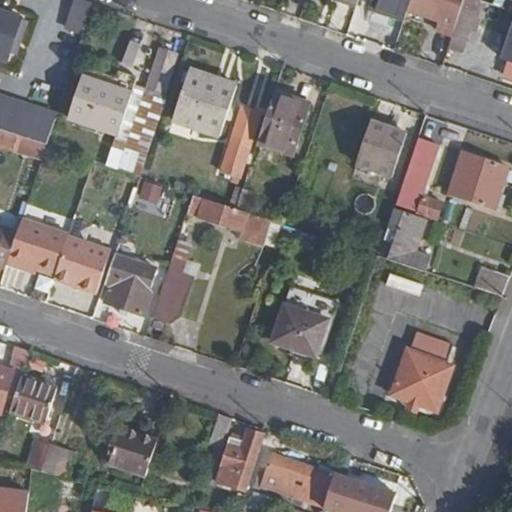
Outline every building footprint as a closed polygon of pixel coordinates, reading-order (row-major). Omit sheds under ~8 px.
[(85,33),(94,3),(85,0),(75,0),(68,26),(85,33)] [(374,0),(372,6),(408,18),(411,9),(413,0),(374,0)] [(439,29),(455,35),(466,0),(413,0),(411,9),(442,20),(439,29)] [(466,0),(455,35),(450,49),(465,53),(482,2),(476,0),(466,0)] [(10,52),(19,26),(22,18),(0,11),(0,55),(8,58),(10,52)] [(26,29),(19,26),(10,52),(17,55),(26,29)] [(162,45),(161,49),(148,87),(165,93),(178,54),(179,51),(162,45)] [(87,67),(83,77),(133,92),(136,83),(87,67)] [(223,137),(240,88),(192,73),(175,121),(223,137)] [(119,140),(133,92),(83,77),(68,123),(119,140)] [(136,83),(133,92),(119,140),(117,143),(150,154),(170,94),(165,93),(148,87),(136,83)] [(310,105),(275,94),(259,142),(293,154),(310,105)] [(48,146),(57,118),(0,98),(0,130),(2,131),(48,146)] [(240,177),(261,114),(245,108),(223,172),(240,177)] [(408,133),(373,121),(359,165),(394,176),(408,133)] [(0,146),(43,161),(48,146),(2,131),(0,135),(0,146)] [(436,139),(421,133),(411,163),(426,168),(436,139)] [(497,208),(510,166),(465,152),(453,192),(497,208)] [(138,190),(143,177),(126,172),(120,192),(136,197),(138,190)] [(66,252),(86,191),(71,186),(64,208),(68,209),(65,217),(51,213),(40,249),(57,255),(60,249),(66,252)] [(115,262),(121,244),(108,240),(106,242),(90,237),(92,228),(97,229),(108,195),(89,188),(88,191),(86,191),(66,252),(100,263),(93,281),(107,286),(115,262)] [(402,189),(397,204),(436,218),(442,203),(402,189)] [(176,204),(138,190),(136,197),(134,204),(171,217),(176,204)] [(237,209),(251,213),(256,195),(243,190),(237,209)] [(263,246),(272,220),(251,213),(237,209),(195,194),(189,212),(244,230),(241,239),(263,246)] [(390,260),(426,272),(431,257),(415,251),(426,218),(396,208),(387,235),(397,240),(390,260)] [(0,268),(8,271),(19,237),(0,230),(0,268)] [(107,286),(104,294),(108,295),(106,302),(146,315),(154,294),(148,291),(153,275),(115,262),(107,286)] [(173,262),(154,319),(170,324),(181,317),(193,278),(183,274),(186,266),(173,262)] [(479,289),(506,298),(511,283),(511,276),(486,269),(479,289)] [(332,359),(351,306),(294,287),(275,339),(332,359)] [(438,412),(455,365),(443,361),(449,343),(420,333),(413,350),(410,349),(393,396),(438,412)] [(23,375),(30,350),(17,346),(9,371),(0,367),(0,414),(3,415),(15,373),(23,375)] [(57,388),(23,378),(13,411),(48,422),(57,388)] [(223,447),(233,418),(220,414),(212,444),(223,447)] [(247,492),(266,435),(249,430),(245,444),(231,440),(217,481),(247,492)] [(151,478),(160,443),(128,433),(118,466),(151,478)] [(48,474),(58,444),(42,440),(33,471),(48,474)] [(48,474),(63,478),(71,448),(58,444),(48,474)] [(336,473),(338,467),(325,463),(320,470),(275,455),(265,486),(325,508),(336,473)] [(382,511),(389,492),(336,473),(325,508),(335,511),(382,511)] [(0,511),(27,511),(30,492),(0,487),(0,511)]
